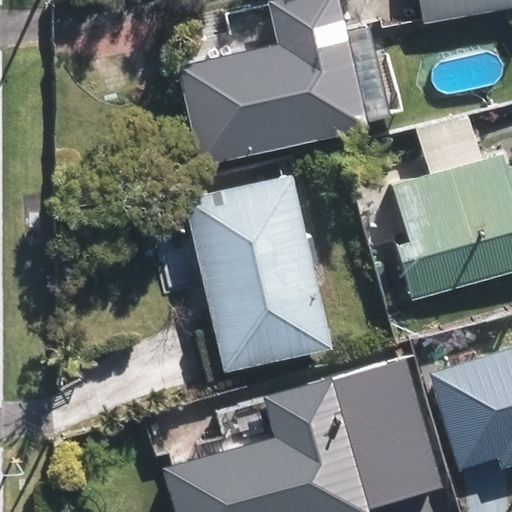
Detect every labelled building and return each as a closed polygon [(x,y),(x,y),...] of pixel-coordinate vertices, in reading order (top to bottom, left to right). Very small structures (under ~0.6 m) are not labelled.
[(285,0),(293,36),(192,58),(212,147),(370,112),(345,0),(285,0)] [(420,0),(423,12),(482,0),(420,0)] [(511,153),(388,192),(417,284),(511,254),(511,153)] [(293,175),(198,198),(236,353),(331,331),(293,175)] [(511,353),(439,375),(463,457),(511,441),(511,353)] [(297,444),(173,478),(182,511),(327,511),(368,501),(334,375),(282,388),(297,444)]
